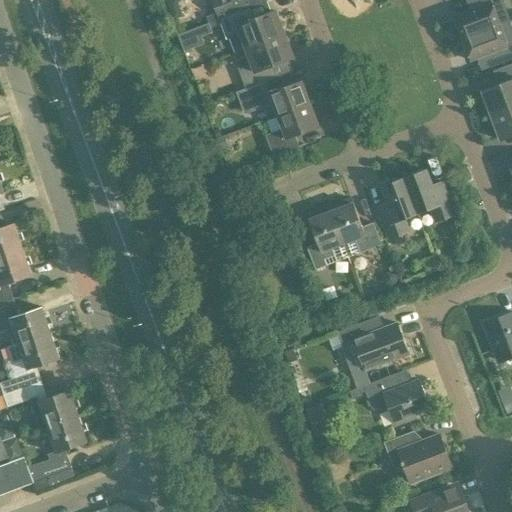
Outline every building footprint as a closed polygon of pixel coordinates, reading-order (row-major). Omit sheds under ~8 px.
[(212,0),(218,16),(207,20),(209,24),(246,9),(242,0),(212,0)] [(471,0),(475,9),(454,17),(462,39),(499,25),(491,3),(498,0),(471,0)] [(227,40),(229,38),(235,53),(245,49),(284,35),(275,11),(249,21),(245,10),(246,10),(246,9),(209,24),(210,26),(220,22),(227,40)] [(511,59),(511,44),(507,46),(499,25),(462,39),(470,61),(498,50),(502,63),(511,59)] [(245,49),(251,63),(237,68),(245,88),(250,87),(271,79),(266,68),(292,58),(284,35),(245,49)] [(511,63),(500,68),(506,82),(482,91),(491,116),(511,107),(511,63)] [(271,79),(250,87),(259,109),(272,104),(277,116),(310,104),(301,81),(281,88),(276,77),(271,79)] [(299,147),(295,136),(319,127),(310,104),(277,116),(282,129),(264,135),(273,157),(299,147)] [(511,107),(491,116),(500,140),(511,135),(511,107)] [(224,137),(217,140),(221,150),(228,147),(224,137)] [(446,190),(435,194),(426,170),(404,178),(417,214),(430,209),(435,222),(456,214),(446,190)] [(409,232),(404,219),(417,214),(404,178),(381,187),(390,211),(379,215),(388,239),(409,232)] [(373,223),(361,227),(351,198),(329,207),(348,258),(359,253),(381,245),(373,223)] [(324,259),(334,256),(337,262),(348,258),(329,207),(307,215),(318,243),(306,248),(315,270),(326,266),(324,259)] [(0,256),(22,249),(13,224),(0,227),(0,256)] [(22,249),(0,256),(0,302),(13,298),(8,282),(30,275),(22,249)] [(17,343),(49,332),(41,306),(18,314),(13,298),(0,302),(0,316),(8,314),(10,317),(8,317),(17,343)] [(511,312),(486,322),(491,337),(489,338),(493,350),(497,349),(502,361),(511,357),(511,312)] [(341,345),(353,341),(364,370),(408,354),(397,323),(372,332),(367,320),(336,332),(341,345)] [(49,332),(17,343),(18,344),(8,347),(13,363),(23,359),(27,374),(0,383),(0,385),(3,395),(41,382),(36,366),(58,358),(49,332)] [(297,360),(292,348),(284,351),(288,363),(297,360)] [(414,415),(429,409),(418,380),(394,389),(389,376),(355,389),(357,395),(365,392),(372,409),(387,403),(395,425),(415,418),(414,415)] [(45,427),(77,416),(69,391),(47,398),(41,382),(3,395),(0,396),(0,409),(29,400),(39,431),(46,429),(45,427)] [(505,415),(511,412),(511,398),(500,403),(505,415)] [(14,437),(6,414),(0,416),(0,438),(1,442),(14,437)] [(86,442),(77,416),(45,427),(46,429),(53,452),(47,454),(49,459),(27,467),(31,479),(32,483),(36,492),(73,478),(69,466),(64,449),(86,442)] [(402,465),(403,465),(410,484),(436,474),(435,471),(451,466),(439,434),(416,443),(412,432),(383,442),(391,464),(399,461),(402,465)] [(1,443),(9,463),(12,462),(23,458),(15,438),(1,443)] [(31,479),(27,467),(26,467),(23,458),(12,462),(21,487),(32,483),(31,479)] [(1,466),(10,491),(21,487),(12,462),(9,463),(1,466)] [(0,466),(0,495),(10,491),(1,466),(0,466)] [(409,501),(413,511),(468,511),(462,496),(453,499),(448,486),(409,501)]
